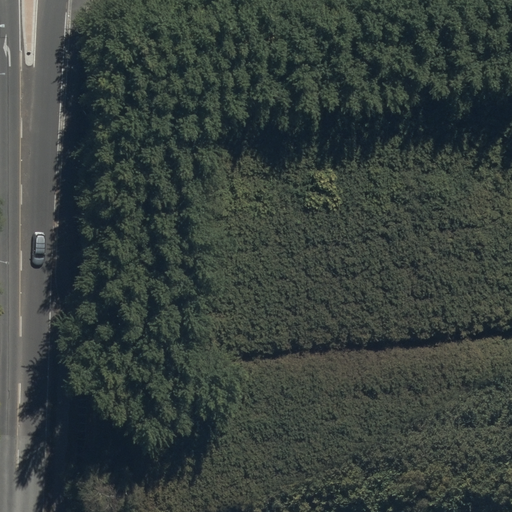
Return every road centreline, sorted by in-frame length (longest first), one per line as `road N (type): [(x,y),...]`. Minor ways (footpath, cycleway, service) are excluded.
road 1 (tertiary): [(22,129),(15,511)]
road 2 (trunk): [(52,0),(48,64),(22,129)]
road 3 (trunk): [(22,129),(8,73),(4,0)]
